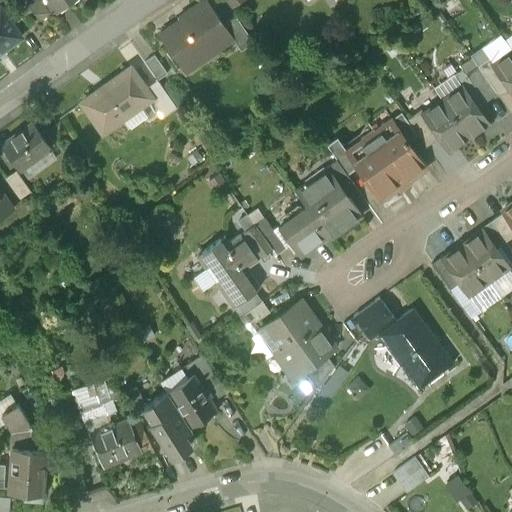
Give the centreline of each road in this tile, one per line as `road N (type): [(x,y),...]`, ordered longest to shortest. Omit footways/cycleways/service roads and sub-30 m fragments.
road 1 (residential): [(168,511),(265,486),(316,492),(359,511)]
road 2 (residential): [(511,154),(361,270)]
road 3 (residential): [(0,103),(146,0)]
